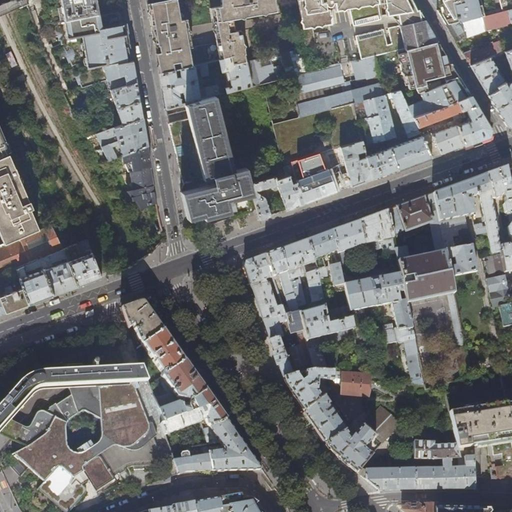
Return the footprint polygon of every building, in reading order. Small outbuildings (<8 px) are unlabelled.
[(43,0),(44,4),(48,23),(63,20),(98,14),(95,0),(43,0)] [(147,3),(155,48),(158,66),(159,73),(192,66),(189,49),(192,48),(187,19),(180,20),(176,0),(167,0),(147,3)] [(246,62),(241,31),(234,32),(232,20),(274,12),(272,0),(220,0),(220,6),(209,8),(219,61),(229,58),(231,66),(246,62)] [(296,0),(301,29),(330,24),(327,9),(324,9),(324,7),(328,6),(330,5),(330,2),(333,1),(334,10),(349,8),(377,3),(384,2),(386,15),(397,13),(399,25),(388,28),(391,43),(386,44),(383,29),(355,36),(360,60),(376,56),(397,51),(438,40),(428,24),(421,12),(413,0),(296,0)] [(430,0),(432,3),(438,13),(446,25),(454,23),(454,24),(466,21),(511,9),(511,0),(498,0),(501,8),(483,13),(481,5),(477,6),(475,0),(430,0)] [(381,19),(377,3),(349,8),(353,26),(381,19)] [(511,9),(466,21),(469,35),(483,31),(485,30),(511,23),(511,98),(509,100),(511,108),(511,9)] [(81,37),(126,29),(126,27),(125,24),(101,28),(98,14),(63,20),(67,38),(81,36),(81,37)] [(469,35),(466,21),(454,24),(454,23),(446,25),(456,43),(464,39),(483,32),(483,31),(469,35)] [(128,39),(126,29),(81,37),(87,68),(101,65),(107,81),(122,76),(116,53),(130,50),(128,39)] [(316,32),(318,54),(332,53),(330,31),(316,32)] [(490,58),(505,52),(511,49),(511,37),(490,44),(490,43),(463,54),(470,65),(490,58)] [(459,76),(451,64),(447,64),(447,62),(445,55),(446,55),(438,40),(397,51),(403,75),(405,75),(409,89),(415,87),(425,85),(424,80),(443,75),(445,80),(459,76)] [(224,88),(225,93),(267,82),(288,78),(308,73),(304,48),(246,62),(231,66),(229,58),(219,61),(218,61),(221,73),(227,72),(230,87),(224,88)] [(504,82),(486,93),(489,97),(505,126),(509,127),(511,127),(511,108),(509,100),(511,98),(511,49),(505,52),(511,77),(511,82),(510,82),(509,83),(508,84),(504,82)] [(133,69),(130,50),(116,53),(122,76),(124,85),(136,81),(133,69)] [(380,76),(376,56),(360,60),(329,67),(333,80),(337,79),(339,86),(380,76)] [(486,93),(504,82),(490,58),(470,65),(477,79),(486,93)] [(200,68),(202,77),(208,76),(206,63),(192,66),(159,73),(162,92),(165,109),(185,104),(214,96),(219,94),(217,86),(204,89),(204,90),(197,91),(194,70),(200,68)] [(121,125),(142,117),(139,99),(136,85),(136,81),(124,85),(122,76),(107,81),(111,95),(109,96),(109,98),(112,97),(115,107),(121,125)] [(467,90),(459,76),(445,80),(425,85),(415,87),(420,106),(408,109),(412,117),(457,100),(470,95),(467,90)] [(400,91),(391,94),(406,135),(404,135),(405,137),(407,138),(413,136),(420,134),(419,132),(416,127),(412,117),(408,109),(400,91)] [(382,96),(373,98),(378,114),(367,117),(362,118),(368,144),(395,137),(384,95),(382,96)] [(481,113),(470,95),(457,100),(460,110),(465,108),(470,117),(468,117),(469,120),(461,123),(459,119),(454,120),(463,146),(489,136),(490,129),(481,113)] [(232,171),(214,96),(185,104),(188,119),(168,123),(182,179),(183,184),(194,181),(196,189),(181,192),(187,219),(202,215),(203,217),(229,211),(229,212),(237,210),(234,198),(251,194),(249,184),(244,168),(232,171)] [(373,98),(363,101),(367,117),(378,114),(373,98)] [(457,100),(412,117),(416,127),(452,113),(454,119),(446,122),(448,128),(434,133),(433,131),(430,132),(430,133),(434,141),(441,154),(451,150),(463,146),(454,120),(459,119),(463,117),(460,110),(457,100)] [(355,115),(352,103),(299,117),(272,125),(283,167),(290,165),(289,162),(333,149),(339,148),(362,141),(355,115)] [(145,132),(142,117),(121,125),(97,133),(101,146),(108,160),(116,156),(111,146),(118,143),(122,154),(147,145),(145,132)] [(430,133),(426,134),(421,136),(430,158),(441,154),(434,141),(430,133)] [(421,136),(420,134),(413,136),(414,138),(405,142),(404,140),(402,141),(402,143),(396,145),(394,140),(387,143),(389,147),(397,170),(409,166),(414,164),(430,158),(421,136)] [(343,173),(347,188),(349,187),(371,179),(366,157),(359,159),(357,153),(364,151),(362,141),(339,148),(345,173),(343,173)] [(130,170),(151,167),(151,166),(149,156),(148,153),(147,145),(122,154),(121,155),(127,171),(130,170)] [(365,156),(366,157),(371,179),(375,178),(386,174),(397,170),(389,147),(377,152),(376,150),(374,151),(373,148),(371,149),(371,154),(365,156)] [(10,169),(5,155),(0,156),(0,229),(0,230),(3,237),(5,243),(20,237),(33,231),(25,211),(30,208),(27,201),(24,202),(13,176),(16,175),(13,168),(10,169)] [(128,191),(139,209),(157,202),(156,193),(154,185),(155,185),(151,167),(130,170),(133,189),(128,191)] [(511,201),(506,167),(489,173),(486,175),(489,188),(492,199),(500,198),(501,196),(501,195),(504,194),(506,202),(504,204),(505,212),(509,215),(510,224),(508,228),(509,235),(511,237),(511,244),(510,245),(508,244),(500,246),(505,272),(511,271),(511,201)] [(274,176),(249,184),(251,194),(256,210),(258,220),(270,216),(264,197),(256,192),(256,191),(277,185),(286,210),(300,205),(304,204),(292,175),(275,179),(274,176)] [(432,194),(446,260),(454,258),(455,266),(448,268),(450,278),(477,272),(471,245),(455,249),(454,244),(460,242),(455,217),(473,214),(470,197),(479,195),(486,226),(475,228),(476,235),(487,232),(492,257),(493,257),(496,272),(489,273),(490,279),(488,280),(496,315),(499,314),(501,323),(511,320),(511,311),(505,272),(500,246),(492,199),(489,188),(486,175),(461,184),(432,194)] [(446,260),(432,194),(431,194),(428,195),(387,210),(393,236),(405,231),(406,232),(430,223),(437,253),(409,259),(406,246),(395,249),(396,253),(400,272),(404,291),(405,299),(406,302),(453,293),(450,278),(448,268),(446,260)] [(362,219),(332,230),(339,264),(347,262),(344,252),(349,250),(351,257),(358,255),(356,248),(365,244),(370,243),(371,251),(383,249),(384,256),(396,253),(395,249),(393,236),(387,210),(362,219)] [(51,223),(33,231),(20,237),(30,263),(39,259),(62,250),(63,249),(51,223)] [(318,235),(307,239),(314,262),(319,281),(323,280),(322,277),(329,276),(327,267),(325,267),(323,258),(325,257),(324,255),(329,253),(332,265),(330,265),(334,286),(338,285),(339,290),(344,289),(343,284),(339,264),(332,230),(318,235)] [(30,263),(20,237),(5,243),(0,245),(0,275),(15,269),(30,263)] [(294,244),(280,249),(288,279),(301,274),(300,269),(303,268),(305,273),(306,272),(312,302),(312,309),(297,313),(313,370),(327,371),(320,345),(353,335),(350,317),(327,324),(325,311),(319,281),(314,262),(307,239),(294,244)] [(65,257),(67,262),(76,286),(97,279),(100,278),(89,250),(79,254),(75,244),(63,249),(62,250),(65,257)] [(278,250),(265,255),(271,277),(272,280),(279,278),(288,310),(282,311),(283,315),(297,311),(296,308),(288,282),(288,279),(280,249),(278,250)] [(62,250),(39,259),(53,295),(65,291),(76,286),(67,262),(53,268),(51,262),(65,257),(62,250)] [(271,277),(265,255),(253,259),(245,262),(244,266),(252,288),(263,320),(283,315),(282,311),(280,305),(275,307),(268,281),(265,282),(265,280),(271,277)] [(28,304),(41,299),(53,295),(39,259),(30,263),(15,269),(28,304)] [(28,304),(15,269),(0,275),(0,302),(4,313),(19,307),(28,304)] [(400,272),(343,284),(344,289),(348,307),(349,311),(391,303),(396,328),(381,331),(383,343),(397,340),(399,343),(403,342),(406,356),(413,380),(424,378),(418,353),(417,353),(412,331),(408,332),(407,329),(411,328),(406,302),(405,299),(399,300),(397,292),(404,291),(400,272)] [(298,279),(288,282),(296,308),(305,305),(298,279)] [(142,344),(164,330),(162,327),(145,303),(139,301),(121,308),(128,328),(133,326),(138,338),(142,344)] [(230,303),(224,307),(229,317),(236,313),(230,303)] [(348,307),(325,311),(327,324),(350,317),(349,311),(348,307)] [(297,313),(297,311),(283,315),(263,320),(264,323),(269,340),(278,337),(292,376),(313,370),(297,313)] [(174,345),(164,330),(142,344),(151,357),(153,356),(154,358),(152,360),(153,362),(154,361),(163,375),(185,361),(174,345)] [(278,337),(269,340),(276,359),(282,378),(292,376),(278,337)] [(195,375),(185,361),(163,375),(178,396),(192,399),(194,397),(195,398),(206,390),(195,375)] [(69,388),(134,385),(132,382),(148,381),(142,366),(55,371),(52,367),(50,368),(27,377),(21,381),(0,404),(0,431),(10,420),(33,395),(36,393),(38,391),(40,390),(45,389),(69,388)] [(332,371),(327,371),(313,370),(292,376),(282,378),(284,384),(292,395),(303,411),(321,398),(317,391),(317,379),(328,380),(328,387),(332,387),(332,371)] [(332,371),(332,387),(341,387),(340,393),(367,396),(369,374),(332,371)] [(158,408),(178,401),(161,377),(149,384),(158,408)] [(26,447),(19,450),(12,455),(17,460),(19,459),(24,463),(29,468),(44,482),(37,490),(38,489),(64,511),(68,511),(83,494),(84,493),(84,491),(84,489),(82,486),(80,485),(84,483),(87,480),(96,492),(95,491),(113,479),(114,480),(115,479),(113,476),(117,473),(119,475),(126,469),(125,468),(126,467),(130,466),(134,465),(134,469),(144,468),(144,465),(157,464),(158,466),(156,444),(154,437),(157,435),(152,422),(148,423),(134,385),(69,388),(71,393),(56,404),(55,403),(49,408),(50,409),(46,412),(43,410),(41,410),(38,411),(37,413),(30,425),(29,426),(27,427),(26,427),(23,427),(10,420),(0,431),(0,433),(6,437),(16,442),(26,447)] [(210,426),(226,419),(212,398),(206,390),(195,398),(194,397),(192,399),(191,400),(190,403),(190,405),(191,407),(185,407),(183,402),(179,401),(178,401),(158,408),(163,422),(160,424),(164,434),(206,419),(210,426)] [(374,437),(362,426),(361,426),(350,437),(341,425),(336,418),(338,416),(335,412),(333,414),(327,405),(329,403),(324,396),(321,398),(303,411),(314,426),(328,446),(331,451),(357,473),(361,468),(374,453),(371,451),(369,453),(364,449),(374,437)] [(455,449),(473,447),(473,446),(491,443),(493,455),(500,454),(502,465),(495,467),(496,478),(511,479),(511,440),(506,406),(506,402),(448,412),(455,444),(455,449)] [(362,426),(374,437),(382,444),(400,423),(380,406),(362,426)] [(208,443),(220,441),(224,447),(208,449),(211,471),(227,471),(245,470),(261,470),(249,451),(226,419),(210,426),(205,428),(208,443)] [(413,459),(441,458),(442,467),(364,469),(361,468),(357,473),(359,474),(378,490),(395,490),(447,490),(474,489),(473,447),(455,449),(455,444),(433,444),(433,442),(412,442),(413,459)] [(208,449),(208,443),(207,443),(169,449),(178,474),(182,473),(185,472),(211,471),(208,449)] [(24,463),(19,459),(17,460),(8,466),(20,477),(29,468),(24,463)] [(264,511),(257,502),(250,497),(241,493),(236,494),(203,500),(194,502),(196,511),(264,511)] [(196,511),(194,502),(182,504),(146,511),(196,511)]
